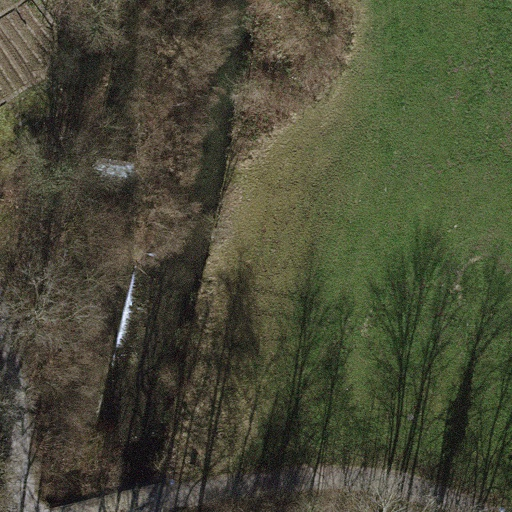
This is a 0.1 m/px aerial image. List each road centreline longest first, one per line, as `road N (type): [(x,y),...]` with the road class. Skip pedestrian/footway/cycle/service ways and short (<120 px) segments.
road 1 (track): [(470,511),(376,481),(279,481),(125,511)]
road 2 (track): [(16,511),(21,465),(0,318)]
